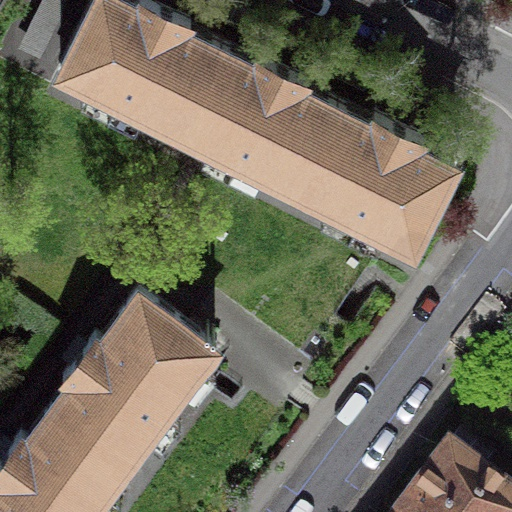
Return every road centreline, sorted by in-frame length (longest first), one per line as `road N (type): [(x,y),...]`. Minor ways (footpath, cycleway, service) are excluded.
road 1 (residential): [(511,232),(301,511)]
road 2 (residential): [(511,72),(365,0)]
